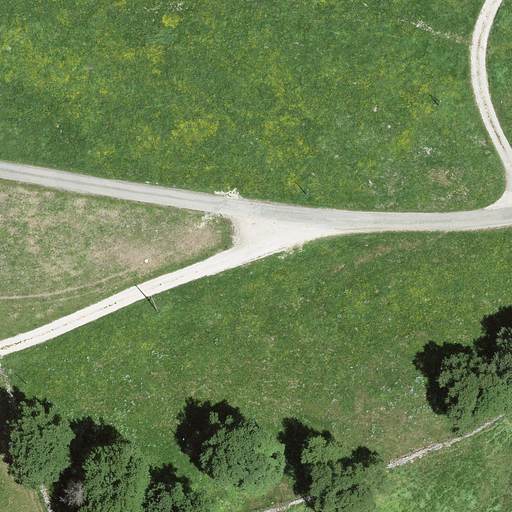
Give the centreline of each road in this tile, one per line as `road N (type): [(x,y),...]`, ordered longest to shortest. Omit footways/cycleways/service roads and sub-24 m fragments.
road 1 (unclassified): [(511,217),(308,219),(0,167)]
road 2 (track): [(308,219),(290,236),(0,349)]
road 3 (track): [(511,159),(492,127),(478,63),(495,0)]
